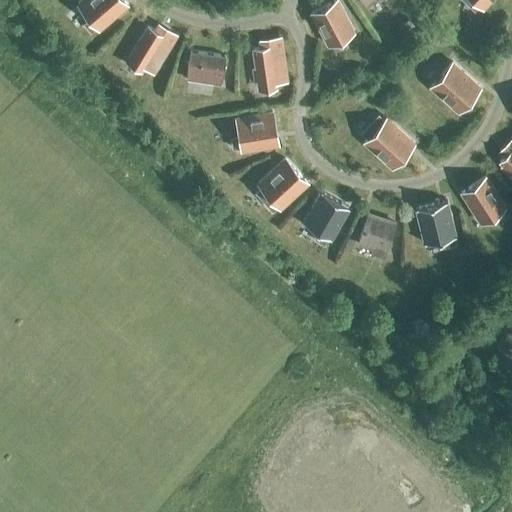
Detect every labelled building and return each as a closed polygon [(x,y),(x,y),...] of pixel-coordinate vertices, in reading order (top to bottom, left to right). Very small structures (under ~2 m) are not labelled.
[(99,29),(129,4),(125,0),(78,0),(75,3),(88,18),(83,22),(91,31),(96,26),(99,29)] [(355,30),(338,0),(330,0),(309,12),(327,45),(355,30)] [(491,0),(474,0),(484,9),(491,0)] [(417,16),(411,11),(406,15),(412,21),(417,16)] [(153,73),(178,33),(158,21),(154,28),(146,23),(123,60),(140,71),(143,67),(153,73)] [(288,81),(281,35),(258,38),(259,45),(251,46),(257,90),(277,87),(276,83),(288,81)] [(186,77),(221,82),(225,54),(190,49),(186,77)] [(428,85),(458,112),(481,85),(451,59),(428,85)] [(239,150),(279,143),(274,109),(234,115),(237,135),(230,136),(232,147),(239,146),(239,150)] [(391,167),(415,141),(386,114),(383,117),(378,112),(371,121),(376,126),(362,141),(391,167)] [(511,134),(498,149),(503,154),(497,161),(511,175),(511,134)] [(280,208),(309,181),(285,155),(255,182),(269,197),(265,201),(273,211),(277,205),(280,208)] [(506,206),(485,174),(459,191),(480,223),(506,206)] [(330,237),(349,206),(319,189),(301,221),(318,231),(314,237),(325,243),(328,236),(330,237)] [(455,235),(446,199),(412,207),(421,243),(441,238),(443,247),(455,244),(453,236),(455,235)] [(368,214),(357,248),(384,257),(395,223),(368,214)] [(367,296),(356,291),(351,299),(363,306),(367,296)]
